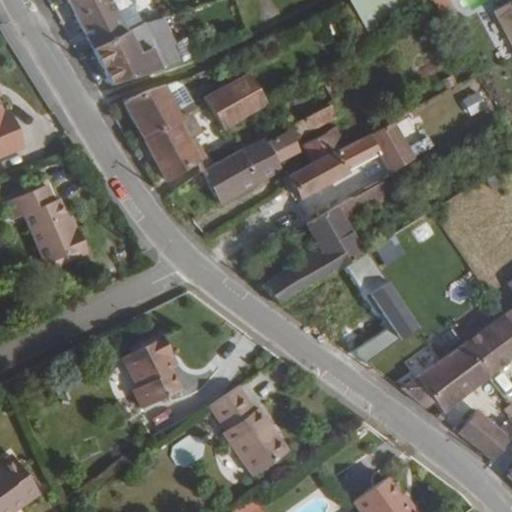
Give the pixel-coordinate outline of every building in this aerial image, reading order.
[(110,0),(65,0),(91,50),(146,22),(144,17),(137,21),(136,18),(122,24),(110,0)] [(428,4),(425,0),(390,0),(402,20),(428,4)] [(446,0),(439,0),(436,2),(444,15),(453,10),(446,0)] [(511,3),(497,13),(511,38),(511,3)] [(184,60),(162,16),(146,22),(91,50),(110,85),(184,60)] [(221,129),(262,107),(266,105),(248,74),(202,98),(207,105),(221,129)] [(166,121),(179,116),(177,112),(163,85),(138,93),(121,102),(143,138),(166,121)] [(458,98),(464,118),(482,112),(475,92),(458,98)] [(191,104),(177,112),(179,116),(188,113),(193,110),(191,104)] [(334,117),(328,105),(292,124),(298,136),(334,117)] [(2,113),(0,109),(0,154),(23,145),(8,110),(2,113)] [(194,142),(202,138),(188,113),(179,116),(166,121),(143,138),(166,178),(197,161),(203,158),(194,142)] [(398,127),(394,119),(359,137),(363,145),(368,142),(385,172),(407,160),(392,130),(398,127)] [(335,149),(349,142),(339,123),(302,143),(310,162),(335,149)] [(275,161),(296,150),(286,131),(266,143),(263,138),(240,151),(255,181),(278,168),(275,161)] [(299,197),(347,172),(335,149),(310,162),(287,174),(299,197)] [(255,181),(240,151),(203,171),(220,200),(255,181)] [(20,206),(42,256),(50,253),(58,250),(60,255),(84,244),(74,220),(67,224),(62,210),(54,191),(49,193),(42,177),(0,195),(8,212),(20,206)] [(382,179),(363,189),(372,206),(373,208),(391,198),(382,179)] [(262,286),(280,304),(359,254),(343,222),(372,206),(363,189),(306,221),(322,252),(262,286)] [(62,210),(67,224),(74,220),(68,207),(62,210)] [(425,221),(406,230),(413,246),(432,238),(425,221)] [(377,268),(399,256),(388,235),(366,247),(377,268)] [(50,253),(52,258),(60,255),(58,250),(50,253)] [(511,308),(501,317),(511,332),(511,308)] [(511,332),(501,317),(463,344),(489,378),(511,359),(511,332)] [(142,412),(177,389),(164,369),(158,360),(164,356),(150,336),(128,352),(130,355),(116,365),(135,392),(131,396),(142,412)] [(440,361),(401,389),(425,408),(432,402),(441,414),(489,378),(463,344),(440,361)] [(164,369),(171,365),(164,356),(158,360),(164,369)] [(253,407),(236,383),(207,403),(225,428),(221,430),(251,474),(287,448),(257,404),(253,407)] [(511,419),(497,433),(476,413),(458,433),(492,461),(508,440),(511,436),(511,419)] [(0,511),(13,511),(39,495),(11,457),(0,464),(0,511)] [(403,504),(382,475),(349,499),(358,511),(415,511),(407,501),(403,504)]
